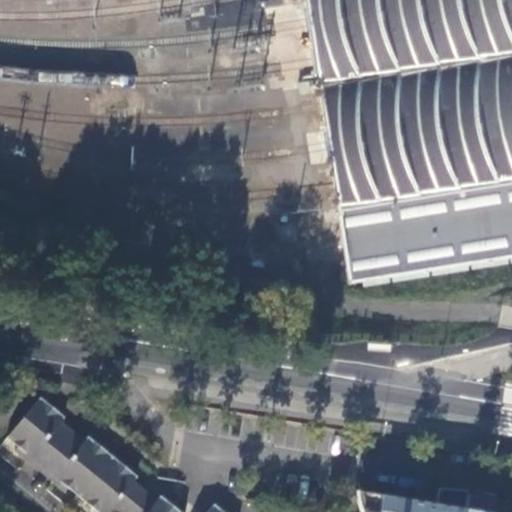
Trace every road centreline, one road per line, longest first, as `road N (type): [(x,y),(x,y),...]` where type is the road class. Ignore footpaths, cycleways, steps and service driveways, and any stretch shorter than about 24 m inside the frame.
road 1 (tertiary): [(99,345),(511,420)]
road 2 (residential): [(511,485),(242,457)]
road 3 (residential): [(99,345),(175,442),(242,457)]
